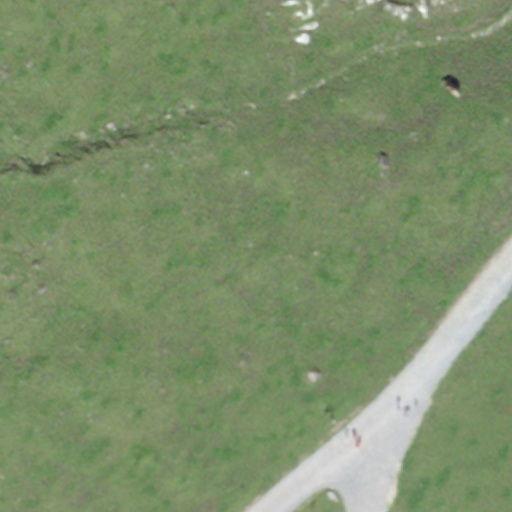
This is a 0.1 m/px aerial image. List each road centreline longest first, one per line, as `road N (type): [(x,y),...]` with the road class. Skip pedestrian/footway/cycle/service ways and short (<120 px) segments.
road 1 (track): [(371,446),(511,273)]
road 2 (track): [(271,511),(316,474),(371,446)]
